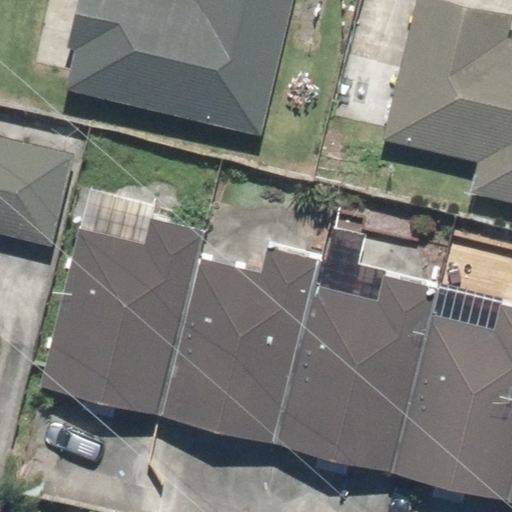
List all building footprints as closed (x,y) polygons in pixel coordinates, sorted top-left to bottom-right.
[(55,0),(37,76),(258,130),(289,0),(55,0)] [(509,12),(448,0),(407,0),(379,142),(474,161),(469,190),(511,198),(511,48),(502,47),(509,12)] [(70,149),(0,130),(0,233),(45,245),(70,149)] [(152,419),(191,256),(198,227),(77,198),(31,390),(152,419)] [(191,256),(152,419),(272,448),(314,275),(319,253),(258,239),(250,271),(191,256)] [(314,275),(272,448),(386,475),(426,310),(419,309),(428,272),(373,259),(366,288),(318,277),(314,275)] [(426,310),(386,475),(505,503),(511,474),(511,306),(492,301),(487,325),(426,310)]
